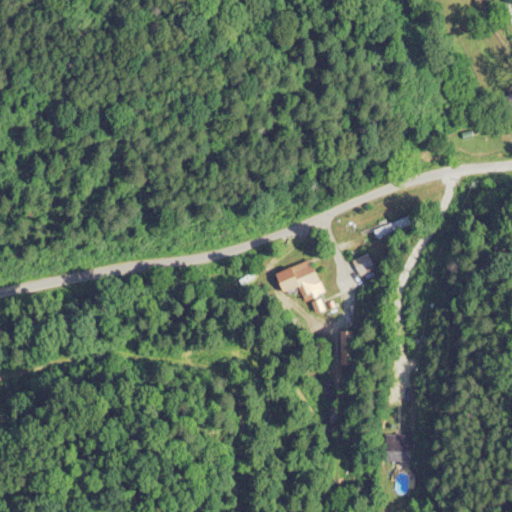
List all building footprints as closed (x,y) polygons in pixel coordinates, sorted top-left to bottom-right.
[(511,93),(500,101),(511,120),(511,93)] [(374,227),(377,235),(412,226),(409,218),(374,227)] [(354,261),(362,275),(376,267),(368,253),(354,261)] [(277,274),(286,294),(300,287),(306,301),(326,292),(311,259),(277,274)] [(412,434),(387,434),(387,462),(412,462),(412,434)]
